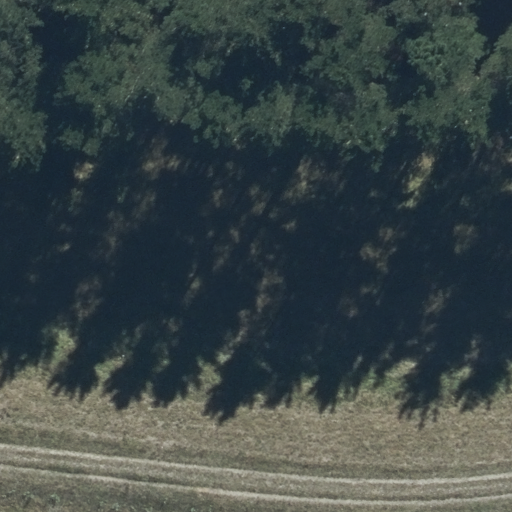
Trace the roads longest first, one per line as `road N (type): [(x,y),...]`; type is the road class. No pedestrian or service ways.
road 1 (track): [(0,415),(212,446),(395,451),(511,431)]
road 2 (track): [(511,212),(0,213)]
